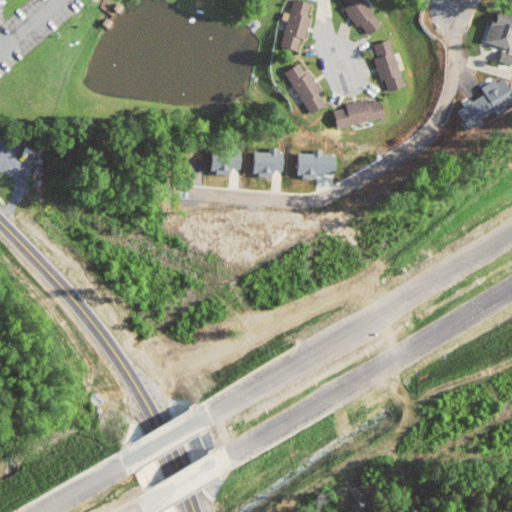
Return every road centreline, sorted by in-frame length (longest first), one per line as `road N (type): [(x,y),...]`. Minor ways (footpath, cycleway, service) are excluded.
road 1 (motorway): [(511,236),(195,421)]
road 2 (motorway): [(212,462),(511,286)]
road 3 (secondary): [(195,511),(145,400),(69,294)]
